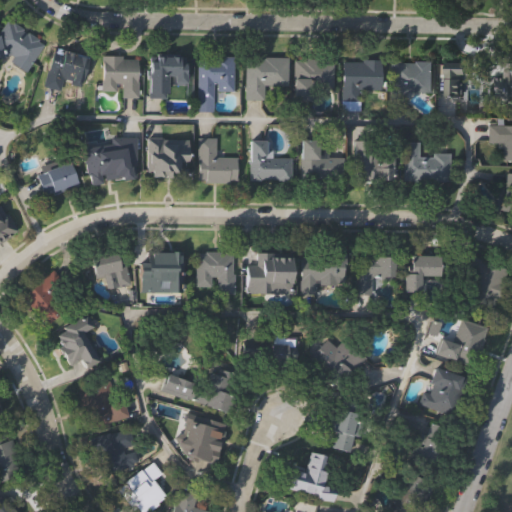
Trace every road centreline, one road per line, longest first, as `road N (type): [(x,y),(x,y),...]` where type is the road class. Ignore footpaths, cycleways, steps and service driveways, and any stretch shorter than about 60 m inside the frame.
road 1 (residential): [(511,242),(439,219),(120,214),(76,222),(0,271)]
road 2 (residential): [(511,26),(124,21),(44,0)]
road 3 (tertiary): [(82,511),(0,334)]
road 4 (tertiary): [(459,511),(511,362)]
